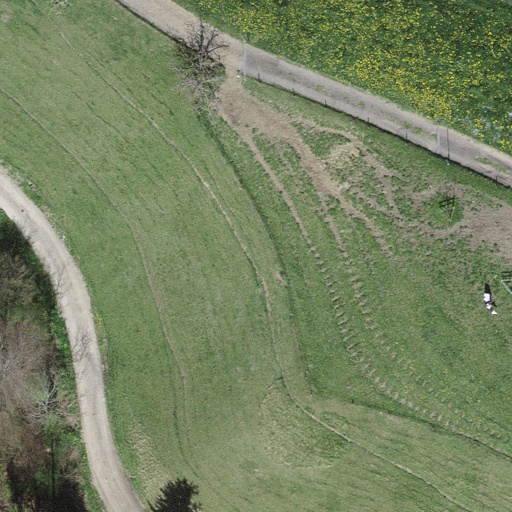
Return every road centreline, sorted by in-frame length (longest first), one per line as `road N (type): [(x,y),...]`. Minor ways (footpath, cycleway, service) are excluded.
road 1 (track): [(511,178),(171,29),(131,0)]
road 2 (track): [(0,192),(30,221),(145,485),(171,511)]
